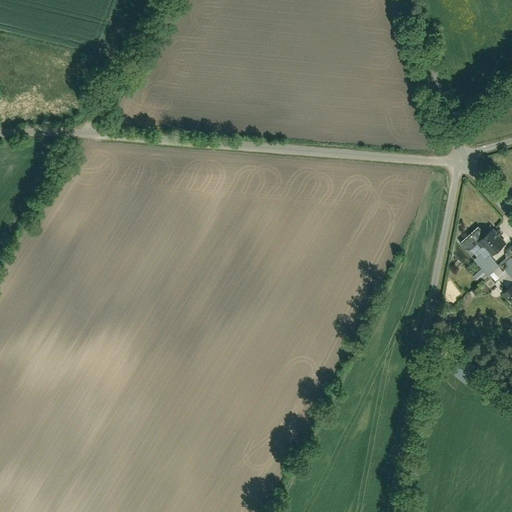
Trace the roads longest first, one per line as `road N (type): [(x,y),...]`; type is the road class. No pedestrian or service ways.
road 1 (residential): [(0,134),(460,158)]
road 2 (residential): [(460,158),(389,511)]
road 3 (residential): [(413,0),(460,158)]
